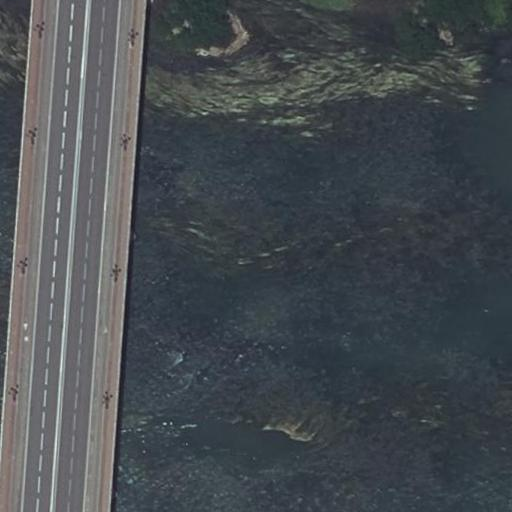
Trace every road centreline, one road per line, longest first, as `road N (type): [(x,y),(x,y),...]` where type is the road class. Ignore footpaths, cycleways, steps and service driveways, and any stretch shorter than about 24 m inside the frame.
road 1 (primary): [(70,511),(107,0)]
road 2 (primary): [(76,0),(40,511)]
